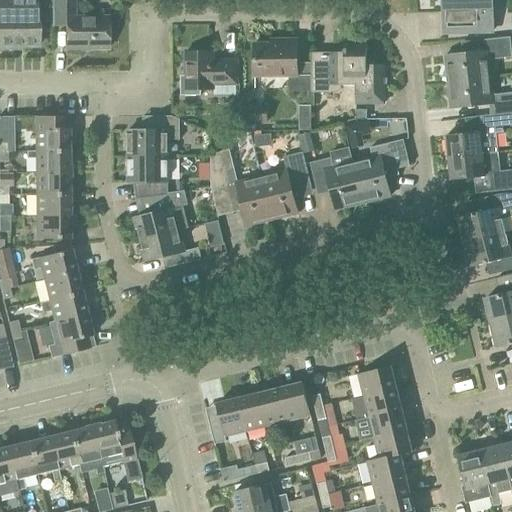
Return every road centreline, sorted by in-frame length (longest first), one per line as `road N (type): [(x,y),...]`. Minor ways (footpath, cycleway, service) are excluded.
road 1 (residential): [(429,215),(414,70),(405,45),(380,21),(349,13),(169,14),(149,33),(142,79),(102,86)]
road 2 (residential): [(102,86),(102,193),(129,281),(146,284),(429,215)]
road 3 (residential): [(157,388),(409,323)]
road 4 (tertiary): [(157,388),(132,380),(0,412)]
road 5 (residential): [(409,323),(444,307),(429,215)]
road 6 (tertiary): [(190,511),(157,388)]
